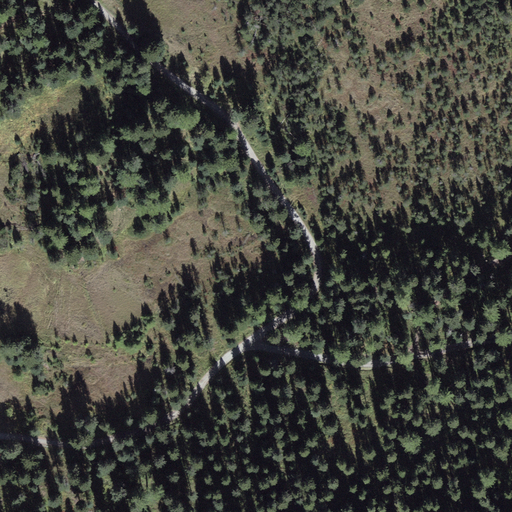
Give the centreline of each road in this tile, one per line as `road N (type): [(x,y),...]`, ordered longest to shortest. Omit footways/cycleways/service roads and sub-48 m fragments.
road 1 (track): [(90,0),(168,75),(223,113),(314,244),(316,288),(250,341)]
road 2 (track): [(250,341),(148,429),(87,445),(0,435)]
road 3 (track): [(250,341),(363,366),(511,335)]
road 4 (track): [(418,357),(425,315),(460,281),(511,255)]
